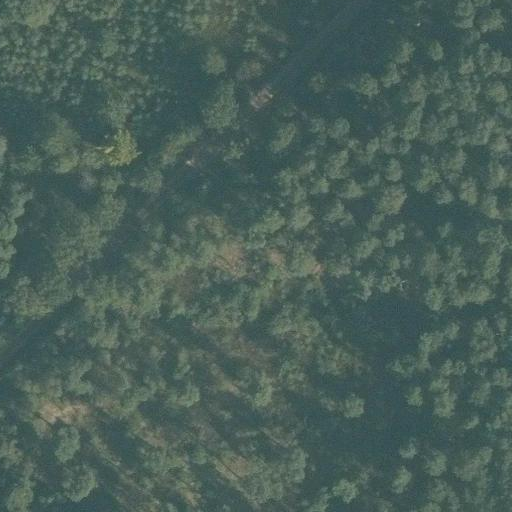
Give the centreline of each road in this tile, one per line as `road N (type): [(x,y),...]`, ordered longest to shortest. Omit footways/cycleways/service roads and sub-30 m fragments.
road 1 (track): [(0,362),(367,0)]
road 2 (track): [(83,285),(0,129)]
